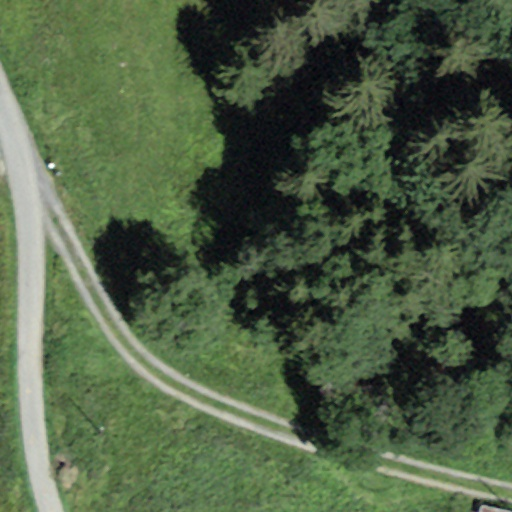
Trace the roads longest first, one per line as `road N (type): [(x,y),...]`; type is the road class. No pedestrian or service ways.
road 1 (track): [(27,161),(127,352),(228,423),(511,492)]
road 2 (unclassified): [(0,98),(27,161),(38,458),(57,511)]
